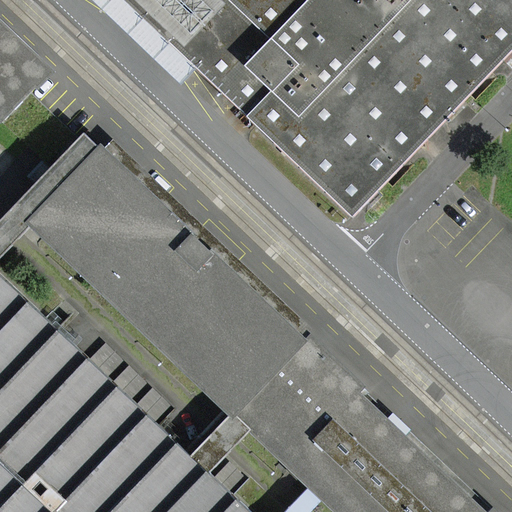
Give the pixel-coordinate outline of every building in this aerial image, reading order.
[(125,0),(170,42),(210,0),(125,0)] [(511,0),(210,0),(170,42),(352,216),(511,48),(511,0)] [(0,52),(0,122),(1,123),(35,86),(0,52)] [(16,204),(234,413),(303,342),(84,133),(16,204)] [(251,511),(0,273),(0,511),(251,511)] [(303,342),(234,413),(337,511),(481,511),(360,395),(365,391),(308,336),(303,342)]
